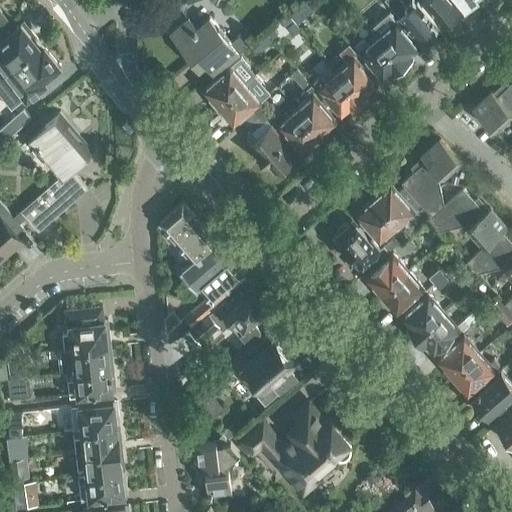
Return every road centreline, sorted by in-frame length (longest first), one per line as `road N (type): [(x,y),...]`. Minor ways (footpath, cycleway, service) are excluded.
road 1 (tertiary): [(497,511),(267,246)]
road 2 (residential): [(175,511),(145,259)]
road 3 (residential): [(267,246),(436,103)]
road 4 (residential): [(145,259),(57,275),(0,320)]
road 5 (tertiary): [(267,246),(179,146)]
road 6 (residential): [(145,259),(142,188),(179,146)]
